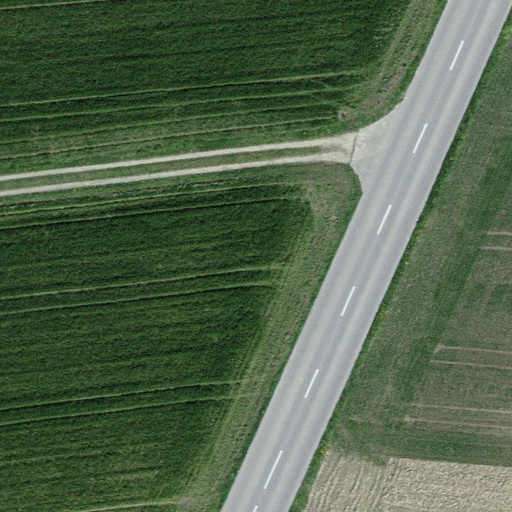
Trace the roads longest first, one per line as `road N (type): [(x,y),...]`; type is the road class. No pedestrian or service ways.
road 1 (secondary): [(252,511),(479,0)]
road 2 (track): [(418,137),(0,185)]
